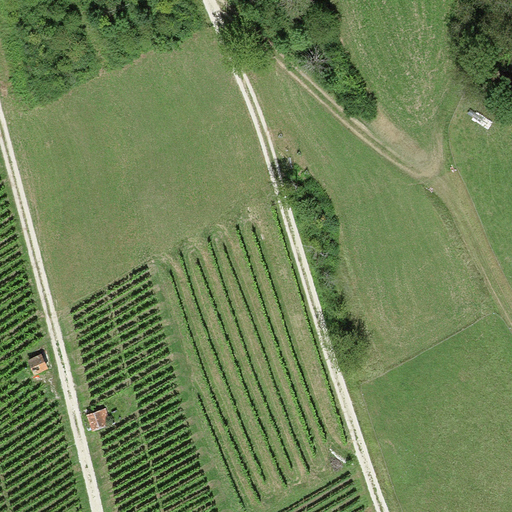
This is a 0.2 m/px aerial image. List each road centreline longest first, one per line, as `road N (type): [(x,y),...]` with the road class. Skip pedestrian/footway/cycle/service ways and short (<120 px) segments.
road 1 (track): [(206,0),(254,122),(379,511)]
road 2 (track): [(93,511),(0,133)]
road 3 (track): [(211,10),(407,167),(435,170),(471,228)]
